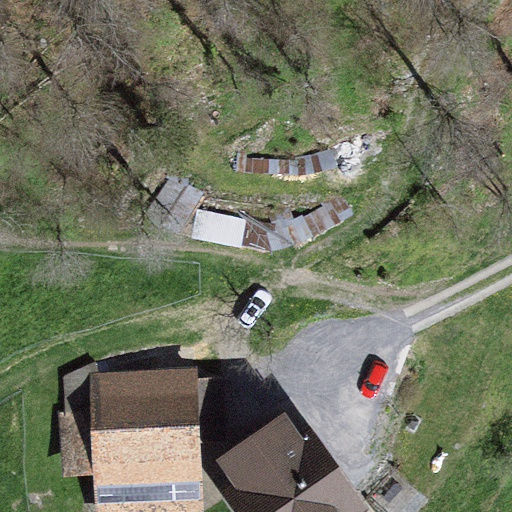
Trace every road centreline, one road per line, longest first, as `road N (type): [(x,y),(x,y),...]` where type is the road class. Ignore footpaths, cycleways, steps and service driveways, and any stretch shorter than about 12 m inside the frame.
road 1 (track): [(397,338),(201,280),(0,266)]
road 2 (track): [(397,338),(511,281)]
